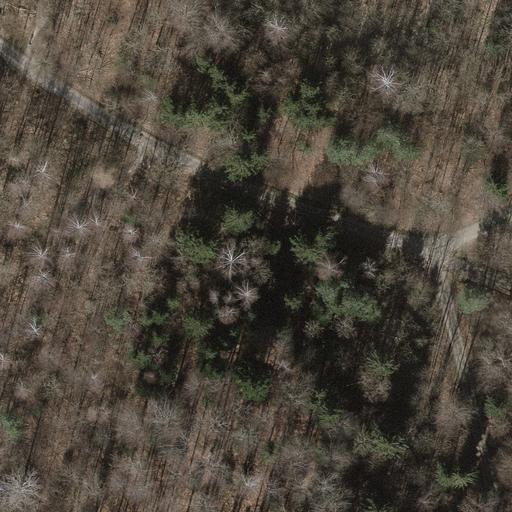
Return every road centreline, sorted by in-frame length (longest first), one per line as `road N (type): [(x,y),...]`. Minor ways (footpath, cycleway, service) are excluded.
road 1 (track): [(511,283),(445,252),(271,198),(155,146)]
road 2 (track): [(495,511),(445,252),(511,214)]
road 3 (track): [(155,146),(36,71)]
